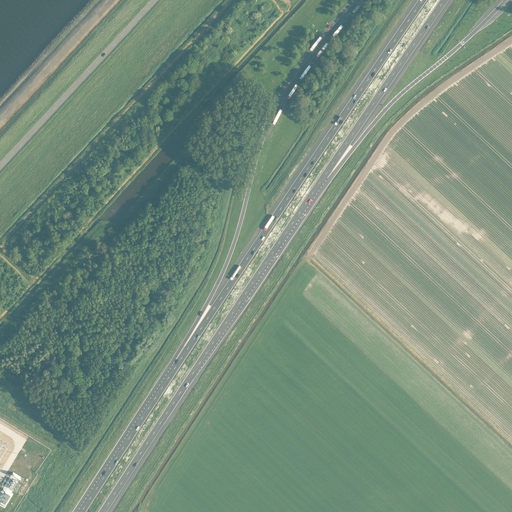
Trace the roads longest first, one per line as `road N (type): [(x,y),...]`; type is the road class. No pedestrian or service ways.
road 1 (motorway): [(419,0),(174,365)]
road 2 (motorway): [(101,511),(322,175)]
road 3 (motorway): [(256,150),(226,258),(174,365)]
road 4 (tertiary): [(151,0),(0,161)]
road 5 (motorway): [(322,175),(442,0)]
road 6 (motorway): [(174,365),(79,511)]
road 7 (motorway): [(322,175),(444,56)]
